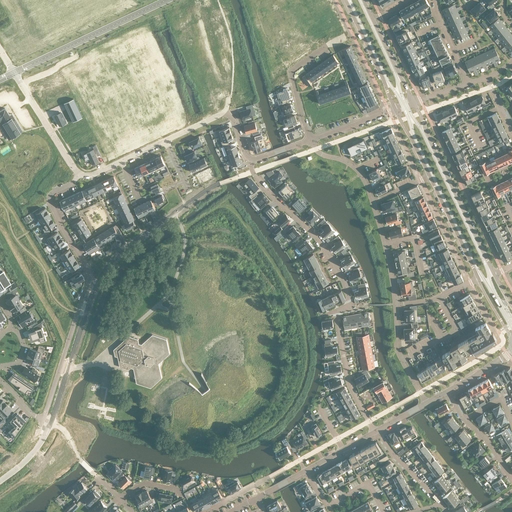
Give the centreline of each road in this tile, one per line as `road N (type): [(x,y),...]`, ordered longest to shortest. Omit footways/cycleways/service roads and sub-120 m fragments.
road 1 (unclassified): [(68,369),(111,261),(193,198)]
road 2 (tertiary): [(493,274),(413,101)]
road 3 (residential): [(253,171),(324,246),(351,307)]
road 4 (residential): [(67,61),(193,0)]
road 5 (residential): [(335,310),(347,377),(376,430)]
